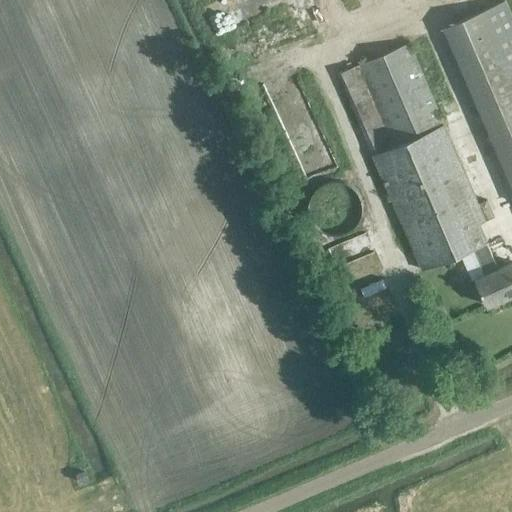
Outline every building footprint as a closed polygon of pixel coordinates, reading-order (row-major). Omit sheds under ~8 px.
[(495,4),(465,17),(444,26),(511,184),(511,21),(504,2),(496,6),(495,4)] [(477,278),(489,305),(511,295),(511,262),(497,269),(485,242),(487,241),(479,223),(485,221),(485,220),(494,216),(487,199),(478,203),(408,43),(337,75),(422,269),(472,247),(484,275),(477,278)] [(313,167),(337,157),(325,128),(315,132),(319,140),(304,147),(313,167)] [(361,216),(363,208),(361,199),(357,192),(351,185),(344,182),(335,180),(327,182),(319,185),(313,192),(309,199),(308,208),(309,216),(313,224),(319,230),(327,234),(335,235),(344,234),(351,230),(357,224),(361,216)] [(86,479),(83,472),(75,475),(78,482),(86,479)]
